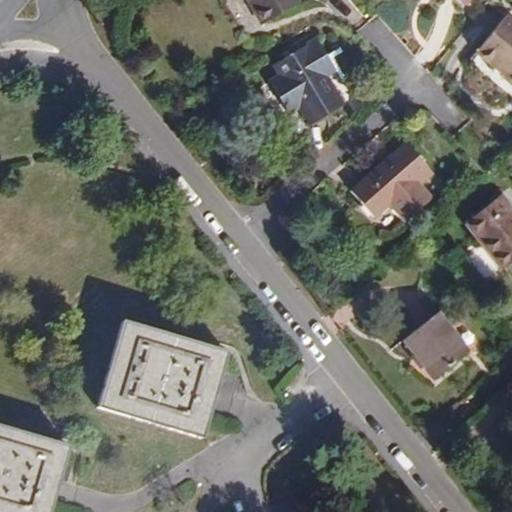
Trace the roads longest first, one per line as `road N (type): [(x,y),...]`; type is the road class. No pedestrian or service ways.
road 1 (residential): [(236,242),(451,511)]
road 2 (residential): [(236,242),(415,83)]
road 3 (residential): [(95,67),(236,242)]
